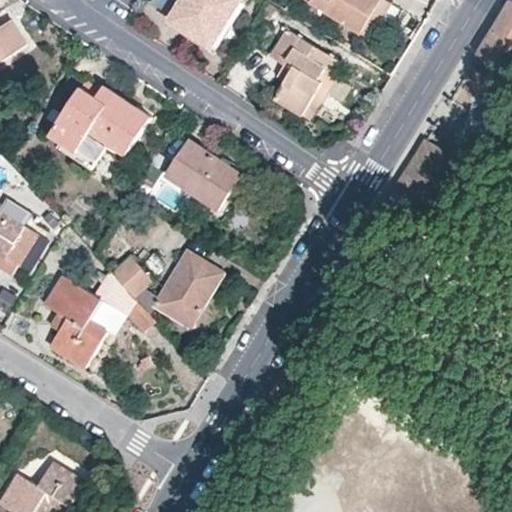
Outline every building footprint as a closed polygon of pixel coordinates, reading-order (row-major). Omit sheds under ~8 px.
[(244,0),(183,0),(169,22),(213,49),(244,0)] [(308,0),(364,34),(383,0),(308,0)] [(372,39),(393,3),(388,0),(383,0),(364,34),(372,39)] [(511,0),(480,55),(508,72),(511,65),(511,0)] [(0,64),(30,44),(13,19),(0,28),(0,64)] [(331,72),(339,59),(289,29),(272,56),(286,65),(294,70),(287,82),(277,98),(304,115),(331,72)] [(287,82),(294,70),(286,65),(279,77),(287,82)] [(313,121),(339,78),(331,72),(304,115),(313,121)] [(103,89),(88,79),(83,86),(99,97),(103,89)] [(106,85),(103,89),(99,97),(83,86),(51,135),(78,153),(93,131),(129,155),(154,117),(106,85)] [(246,175),(192,139),(168,175),(213,205),(222,211),(246,175)] [(455,180),(465,165),(448,155),(447,156),(426,143),(417,157),(455,180)] [(420,238),(447,193),(445,192),(452,180),(454,182),(455,180),(417,157),(382,214),(420,238)] [(452,180),(445,192),(447,193),(450,195),(458,183),(455,180),(454,182),(452,180)] [(224,223),(238,203),(230,198),(222,211),(213,205),(208,212),(224,223)] [(39,235),(0,210),(0,254),(4,258),(0,264),(0,266),(14,275),(20,266),(39,235)] [(31,273),(50,242),(39,235),(20,266),(31,273)] [(193,327),(226,273),(190,251),(157,305),(193,327)] [(157,280),(132,254),(112,273),(137,299),(157,280)] [(152,315),(137,299),(112,273),(110,271),(96,295),(66,275),(47,305),(60,313),(53,326),(62,332),(53,346),(88,368),(111,332),(117,335),(130,315),(146,333),(158,322),(152,315)] [(0,290),(0,305),(10,310),(18,292),(2,285),(0,290)] [(335,356),(306,338),(270,397),(298,414),(335,356)] [(270,401),(267,400),(262,409),(264,411),(270,401)] [(66,511),(68,511),(88,480),(56,461),(40,487),(19,474),(2,503),(16,511),(47,511),(52,503),(66,511)]
